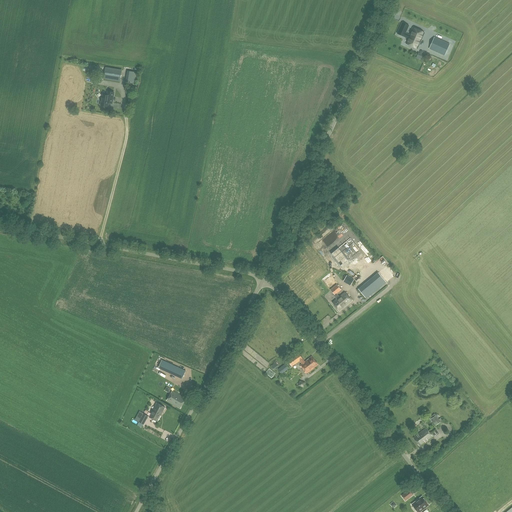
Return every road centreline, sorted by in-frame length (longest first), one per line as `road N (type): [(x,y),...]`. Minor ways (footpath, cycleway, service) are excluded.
road 1 (unclassified): [(263,278),(387,0)]
road 2 (unclassified): [(448,511),(263,278)]
road 3 (unclassified): [(263,278),(0,226)]
road 4 (unclassified): [(136,511),(263,278)]
road 5 (unknown): [(99,245),(127,117)]
